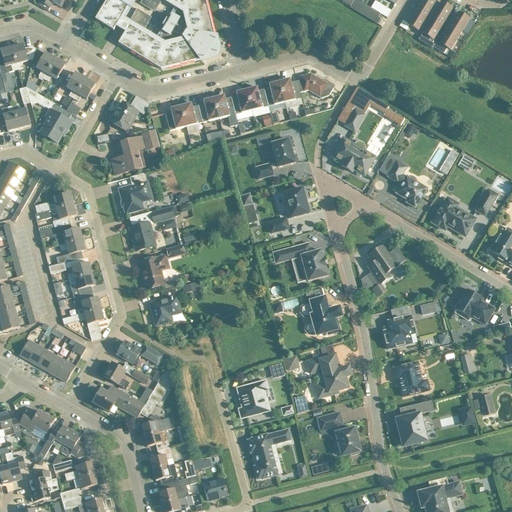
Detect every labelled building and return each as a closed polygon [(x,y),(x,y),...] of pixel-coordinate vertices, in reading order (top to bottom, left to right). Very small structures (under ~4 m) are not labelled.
[(40,0),(39,2),(40,2),(38,6),(48,12),(50,8),(53,3),(61,8),(66,0),(40,0)] [(129,6),(119,0),(107,0),(95,20),(114,31),(129,6)] [(203,35),(200,40),(201,41),(198,46),(197,45),(194,50),(188,41),(164,47),(123,22),(120,28),(126,32),(119,44),(161,70),(201,60),(200,58),(203,56),(205,59),(212,58),(214,58),(215,56),(217,55),(218,53),(218,51),(219,49),(218,47),(216,41),(212,40),(213,37),(215,37),(205,0),(169,0),(187,11),(192,34),(203,35)] [(142,0),(140,4),(151,11),(154,5),(158,8),(161,2),(157,0),(142,0)] [(423,0),(408,24),(409,25),(419,31),(437,0),(423,0)] [(375,2),(371,9),(381,15),(387,18),(391,12),(391,11),(375,2)] [(419,40),(418,40),(432,49),(433,48),(433,47),(437,42),(433,40),(452,9),(442,3),(423,33),(419,39),(419,40)] [(366,6),(361,14),(366,17),(378,24),(380,20),(381,19),(379,18),(380,16),(381,15),(371,9),(366,6)] [(131,19),(145,28),(148,23),(145,21),(148,16),(137,9),(131,19)] [(164,32),(160,30),(157,36),(166,41),(180,37),(181,36),(173,31),(176,25),(184,31),(185,29),(181,14),(173,9),(170,15),(173,17),(164,32)] [(459,13),(440,44),(450,50),(460,34),(462,30),(467,33),(474,23),(469,19),(459,13)] [(402,21),(399,27),(406,31),(409,25),(408,24),(402,21)] [(32,47),(24,49),(23,45),(12,48),(18,70),(23,69),(22,63),(28,62),(28,61),(33,60),(32,47)] [(42,71),(39,77),(44,80),(56,59),(46,53),(45,55),(32,47),(33,60),(31,65),(37,68),(42,71)] [(0,65),(0,72),(1,75),(18,70),(12,48),(8,49),(6,48),(3,49),(2,50),(1,51),(5,65),(0,65)] [(56,59),(44,80),(48,82),(51,77),(57,80),(61,74),(66,65),(56,59)] [(86,79),(76,73),(71,82),(67,88),(72,91),(69,97),(74,99),(86,79)] [(300,93),(308,91),(321,99),(329,96),(334,88),(311,74),(300,77),(301,81),(297,82),(300,93)] [(96,85),(86,79),(74,99),(78,102),(82,97),(87,100),(96,85)] [(287,80),(280,82),(285,103),(302,99),(300,93),(297,82),(291,83),(288,84),(287,80)] [(270,88),(264,90),(268,107),(274,106),(285,103),(280,82),(269,85),(270,88)] [(257,87),(254,88),(247,90),(252,111),(263,109),(268,107),(264,90),(258,91),(257,87)] [(19,90),(24,105),(31,104),(30,101),(29,98),(26,88),(19,90)] [(54,104),(26,88),(29,98),(50,111),(53,105),(54,104)] [(357,88),(337,120),(338,120),(346,125),(345,127),(355,132),(370,106),(384,114),(401,124),(404,119),(387,109),(388,107),(357,88)] [(237,97),(231,98),(236,115),(241,114),(252,111),(247,90),(236,93),(237,97)] [(225,96),(221,96),(214,98),(219,119),(228,117),(230,127),(238,125),(238,124),(236,115),(231,98),(226,99),(225,96)] [(66,97),(61,104),(68,108),(71,104),(73,101),(66,97)] [(114,115),(110,122),(127,132),(135,119),(134,118),(144,102),(136,97),(130,107),(123,103),(116,116),(114,115)] [(204,105),(198,106),(203,123),(209,122),(219,119),(214,98),(203,101),(204,105)] [(81,109),(73,104),(71,104),(68,108),(66,111),(77,117),(81,109)] [(192,104),(188,104),(181,106),(186,128),(197,125),(203,123),(198,106),(193,108),(192,104)] [(18,105),(13,107),(19,129),(30,126),(28,117),(26,110),(20,111),(18,105)] [(48,120),(45,125),(40,134),(57,144),(66,130),(67,131),(72,123),(68,121),(72,115),(53,105),(50,111),(46,118),(48,120)] [(171,113),(165,114),(170,132),(186,128),(181,106),(170,109),(171,113)] [(9,114),(3,116),(8,132),(19,129),(13,107),(8,108),(9,114)] [(269,115),(262,117),(264,126),(266,126),(272,124),(269,115)] [(149,133),(142,135),(143,137),(121,143),(124,155),(126,154),(126,157),(112,161),(116,176),(142,169),(137,151),(141,150),(142,151),(146,150),(147,151),(159,147),(157,141),(153,124),(150,125),(148,128),(149,133)] [(276,135),(266,135),(266,143),(277,143),(276,135)] [(343,139),(332,158),(334,159),(334,161),(338,163),(340,162),(343,164),(341,167),(352,173),(354,171),(357,172),(357,175),(360,177),(363,176),(364,177),(375,158),(365,152),(366,149),(365,146),(364,144),(361,142),(358,142),(356,143),(354,145),(343,139)] [(296,164),(289,140),(272,144),(277,163),(271,165),(271,164),(255,169),(258,180),(274,176),(272,169),(278,168),(278,169),(296,164)] [(236,145),(228,147),(230,154),(238,152),(236,145)] [(173,150),(164,152),(166,159),(175,156),(173,150)] [(452,151),(447,159),(453,163),(458,155),(452,151)] [(475,163),(464,156),(458,166),(469,173),(475,163)] [(406,203),(415,208),(427,189),(406,177),(406,178),(402,176),(407,168),(397,162),(387,177),(398,183),(398,182),(402,184),(396,194),(407,201),(406,203)] [(10,163),(5,172),(21,181),(26,172),(10,163)] [(0,180),(0,181),(15,190),(21,181),(5,172),(0,180)] [(119,190),(126,214),(136,211),(143,210),(140,199),(151,196),(145,174),(144,174),(130,178),(132,187),(119,190)] [(34,175),(29,184),(28,185),(30,186),(30,187),(34,189),(38,184),(40,179),(34,175)] [(511,180),(503,175),(499,183),(508,188),(511,182),(511,180)] [(0,181),(0,194),(10,200),(15,190),(0,181)] [(30,187),(25,196),(29,198),(34,189),(30,187)] [(288,211),(291,219),(309,214),(303,189),(284,194),(286,203),(285,205),(286,209),(288,211)] [(485,216),(497,196),(488,190),(476,211),(485,216)] [(188,193),(176,197),(178,205),(190,202),(188,193)] [(0,194),(0,206),(4,209),(5,209),(10,200),(0,194)] [(35,207),(37,215),(51,211),(73,205),(70,194),(54,198),(55,204),(50,206),(49,203),(35,207)] [(253,205),(250,194),(240,197),(243,208),(253,205)] [(29,198),(25,196),(22,201),(18,199),(14,197),(12,200),(20,204),(19,205),(24,208),(25,206),(27,202),(29,198)] [(445,202),(432,223),(445,231),(448,226),(454,229),(454,230),(465,237),(475,220),(456,208),(458,205),(448,199),(446,202),(445,202)] [(18,217),(21,213),(24,208),(19,205),(14,215),(18,217)] [(76,216),(73,205),(51,211),(37,215),(35,215),(37,222),(53,218),(54,222),(53,222),(54,225),(38,229),(40,233),(70,225),(69,218),(76,216)] [(188,205),(179,207),(181,213),(190,211),(188,205)] [(156,247),(150,225),(174,218),(171,209),(151,214),(151,213),(139,216),(130,219),(132,228),(130,229),(132,237),(134,236),(139,251),(156,247)] [(268,224),(271,234),(288,229),(286,219),(268,224)] [(174,220),(162,223),(164,231),(176,228),(174,220)] [(4,226),(7,237),(12,235),(9,224),(4,226)] [(59,241),(60,246),(83,240),(80,229),(72,231),(70,225),(40,233),(41,240),(56,236),(58,241),(59,241)] [(199,238),(197,231),(182,235),(184,243),(199,238)] [(505,233),(503,232),(491,251),(500,257),(502,255),(507,258),(504,262),(511,266),(511,231),(510,231),(507,231),(505,233)] [(12,235),(7,237),(9,247),(15,246),(12,235)] [(69,255),(56,258),(58,265),(64,263),(64,264),(83,259),(81,252),(86,251),(83,240),(60,246),(61,251),(67,250),(69,255)] [(275,261),(279,263),(301,257),(308,282),(329,277),(321,251),(312,254),(309,244),(273,254),(275,261)] [(9,247),(12,257),(17,256),(15,246),(9,247)] [(183,246),(166,250),(169,259),(185,255),(183,246)] [(373,264),(368,268),(371,273),(380,285),(391,278),(388,273),(397,267),(396,267),(405,260),(397,248),(388,254),(383,247),(368,257),(373,264)] [(149,261),(139,263),(143,277),(145,276),(148,290),(165,286),(161,271),(169,269),(166,256),(149,261)] [(64,263),(58,265),(49,268),(51,275),(66,271),(64,264),(64,263)] [(68,275),(69,281),(92,275),(89,264),(72,268),(74,274),(68,275)] [(95,286),(92,275),(69,281),(70,286),(71,286),(75,298),(74,298),(92,293),(91,287),(95,286)] [(445,284),(450,288),(455,280),(450,276),(445,284)] [(24,282),(19,284),(22,294),(27,293),(24,282)] [(60,283),(53,285),(56,296),(63,294),(60,283)] [(198,283),(182,287),(184,294),(199,289),(205,288),(204,284),(198,286),(198,283)] [(0,288),(0,299),(12,297),(9,286),(0,288)] [(373,290),(378,297),(383,294),(378,287),(373,290)] [(161,292),(163,300),(150,304),(156,326),(172,322),(169,312),(180,309),(175,289),(161,292)] [(468,291),(466,290),(455,309),(463,314),(462,316),(462,318),(468,321),(470,321),(472,318),(485,326),(495,310),(482,302),(483,300),(475,295),(475,294),(474,293),(473,291),(471,291),(469,290),(468,291)] [(22,294),(25,305),(30,303),(27,293),(22,294)] [(77,310),(78,316),(101,310),(98,299),(94,300),(92,293),(74,298),(76,304),(77,304),(79,309),(77,310)] [(445,294),(441,299),(445,303),(449,298),(445,294)] [(12,297),(0,299),(0,311),(14,307),(12,297)] [(340,332),(336,318),(342,317),(339,308),(328,311),(325,298),(311,302),(311,304),(305,305),(301,308),(300,314),(303,318),(308,319),(311,318),(312,322),(309,323),(306,326),(305,332),(309,336),(313,336),(317,336),(328,333),(329,335),(340,332)] [(438,302),(420,306),(422,316),(441,311),(438,302)] [(25,305),(27,315),(33,313),(30,303),(25,305)] [(281,303),(271,305),(274,315),(284,312),(281,303)] [(0,311),(0,322),(17,318),(14,307),(0,311)] [(63,320),(64,325),(86,320),(92,342),(99,340),(102,336),(98,322),(104,321),(101,310),(78,316),(63,320)] [(27,315),(30,325),(35,324),(33,313),(27,315)] [(388,322),(388,324),(390,331),(383,332),(388,350),(410,345),(408,336),(415,334),(411,316),(388,322)] [(20,328),(17,318),(0,322),(3,333),(20,328)] [(509,323),(493,327),(495,333),(511,329),(509,323)] [(51,333),(56,336),(58,333),(49,327),(47,331),(45,335),(49,337),(51,333)] [(452,331),(451,333),(454,343),(464,341),(466,339),(452,331)] [(28,341),(20,356),(29,362),(38,347),(28,341)] [(141,356),(158,366),(163,356),(155,351),(146,346),(143,352),(125,342),(117,355),(133,364),(137,358),(139,360),(141,356)] [(77,343),(73,351),(82,357),(86,349),(77,343)] [(453,347),(455,357),(462,355),(460,346),(453,347)] [(38,347),(29,362),(38,367),(47,352),(38,347)] [(452,350),(444,352),(446,360),(454,358),(452,350)] [(38,367),(48,373),(57,357),(47,352),(38,367)] [(296,356),(284,360),(288,372),(294,370),(298,363),(296,356)] [(468,356),(460,358),(465,374),(472,373),(468,356)] [(48,373),(57,378),(66,362),(57,357),(48,373)] [(349,367),(348,368),(339,370),(336,357),(326,360),(324,358),(308,362),(311,374),(321,371),(322,375),(324,375),(326,384),(324,385),(327,397),(338,394),(338,391),(348,389),(345,377),(351,376),(349,367)] [(485,357),(478,359),(480,366),(487,364),(485,357)] [(66,383),(75,368),(66,362),(57,378),(66,383)] [(394,369),(397,381),(400,381),(402,388),(402,390),(402,392),(403,394),(404,395),(404,398),(429,391),(427,381),(422,382),(418,363),(394,369)] [(120,369),(112,364),(104,377),(126,390),(130,384),(122,379),(126,372),(120,369)] [(158,383),(163,373),(158,370),(152,380),(158,383)] [(132,377),(146,385),(149,379),(136,371),(132,377)] [(237,389),(240,397),(243,409),(242,409),(240,413),(241,419),(270,411),(264,391),(268,390),(266,381),(237,389)] [(145,406),(140,415),(147,418),(155,404),(158,406),(167,391),(157,385),(152,394),(149,400),(145,406)] [(101,390),(93,404),(109,413),(113,406),(134,418),(131,423),(134,425),(145,406),(139,402),(117,390),(113,397),(101,390)] [(142,396),(139,402),(145,406),(149,400),(142,396)] [(305,396),(294,398),(298,414),(308,411),(305,396)] [(491,409),(488,396),(481,398),(484,411),(491,409)] [(432,401),(400,409),(402,419),(400,419),(404,435),(401,436),(403,447),(427,441),(420,415),(435,411),(432,401)] [(291,407),(282,410),(284,416),(293,414),(291,407)] [(458,410),(463,428),(476,424),(472,407),(458,410)] [(9,411),(0,413),(0,419),(4,437),(15,434),(15,433),(20,432),(20,429),(17,419),(11,421),(9,411)] [(32,432),(32,433),(44,439),(55,420),(39,411),(36,417),(28,412),(20,425),(32,432)] [(334,429),(342,457),(351,455),(351,456),(360,454),(359,452),(361,452),(354,429),(344,431),(343,427),(343,426),(340,413),(317,419),(321,432),(334,429)] [(156,415),(150,417),(148,421),(149,424),(142,426),(144,437),(159,433),(171,429),(169,419),(161,421),(160,418),(156,415)] [(54,431),(38,457),(44,460),(52,445),(56,447),(55,449),(60,452),(73,431),(63,425),(59,434),(54,431)] [(85,445),(79,441),(82,436),(73,431),(60,452),(69,457),(70,456),(75,458),(76,458),(78,459),(88,456),(85,445)] [(252,440),(248,441),(251,454),(255,453),(259,466),(254,467),(258,480),(262,479),(262,480),(278,475),(276,466),(277,466),(271,445),(281,442),(283,439),(290,437),(288,431),(268,436),(267,435),(252,439),(252,440)] [(161,439),(159,433),(144,437),(147,448),(156,445),(158,451),(170,448),(167,437),(161,439)] [(185,433),(179,435),(181,445),(187,444),(185,433)] [(30,444),(26,450),(32,453),(35,447),(30,444)] [(173,459),(170,448),(158,451),(159,457),(150,460),(153,471),(168,467),(168,466),(167,461),(173,459)] [(14,459),(12,453),(10,454),(5,455),(6,455),(8,466),(12,483),(23,480),(20,471),(26,469),(23,457),(14,459)] [(6,455),(1,457),(4,467),(0,467),(0,485),(2,485),(12,483),(8,466),(6,455)] [(36,462),(35,462),(41,466),(44,461),(43,460),(38,457),(36,462)] [(192,460),(185,462),(187,472),(194,470),(192,462),(192,460)] [(197,461),(192,462),(194,470),(195,471),(204,469),(202,462),(202,460),(197,461)] [(71,461),(53,466),(55,473),(73,468),(71,461)] [(65,475),(67,481),(78,478),(78,479),(94,474),(91,463),(75,467),(76,472),(65,475)] [(160,480),(161,486),(179,482),(179,481),(174,465),(168,466),(168,467),(153,471),(156,481),(160,480)] [(300,479),(308,478),(305,465),(297,467),(300,479)] [(31,493),(48,489),(48,488),(58,485),(57,479),(51,481),(48,471),(36,475),(38,480),(28,483),(31,493)] [(97,485),(94,474),(78,479),(81,490),(88,488),(97,485)] [(159,493),(162,504),(186,498),(189,497),(186,486),(190,485),(189,479),(179,481),(179,482),(161,486),(163,492),(159,493)] [(215,499),(227,496),(223,480),(213,483),(204,486),(208,502),(215,500),(215,499)] [(426,508),(426,511),(454,511),(451,499),(463,496),(460,483),(418,493),(418,494),(416,495),(418,503),(420,502),(421,503),(422,509),(426,508)] [(49,493),(60,490),(58,485),(48,488),(48,489),(31,493),(34,503),(43,500),(50,499),(49,493)] [(60,494),(62,502),(81,497),(79,489),(60,494)] [(62,502),(65,511),(79,507),(80,511),(79,511),(100,511),(104,511),(101,500),(92,502),(83,505),(81,497),(62,502)] [(186,499),(186,498),(162,504),(164,511),(187,511),(186,509),(188,509),(189,507),(187,499),(186,499)]
